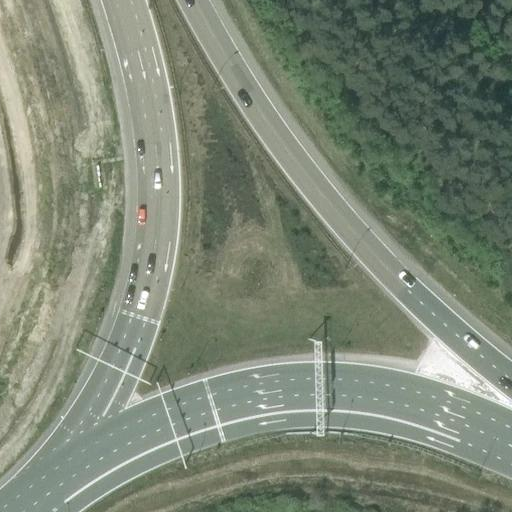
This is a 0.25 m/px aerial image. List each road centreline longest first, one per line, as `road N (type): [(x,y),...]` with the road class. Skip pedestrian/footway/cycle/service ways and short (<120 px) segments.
road 1 (primary): [(121,0),(153,135),(153,255),(113,379),(33,494)]
road 2 (trunk): [(511,430),(364,382),(271,382),(136,423),(33,494)]
road 3 (primary): [(511,382),(350,233),(270,131),(191,0)]
